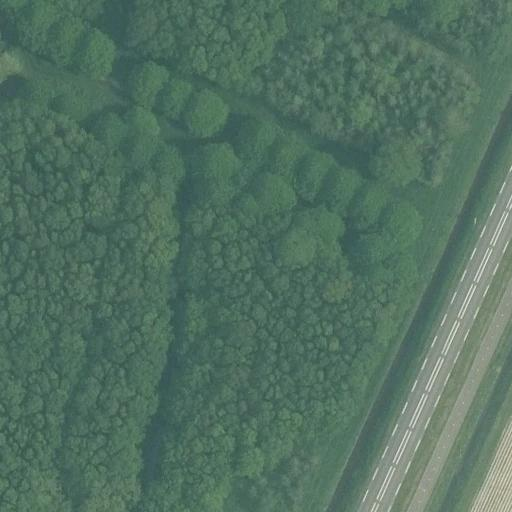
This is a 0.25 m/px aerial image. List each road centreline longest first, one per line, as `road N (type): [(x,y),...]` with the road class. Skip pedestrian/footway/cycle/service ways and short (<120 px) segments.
road 1 (track): [(424,212),(29,0)]
road 2 (secondary): [(372,511),(511,197)]
road 3 (unclassified): [(242,155),(0,21)]
